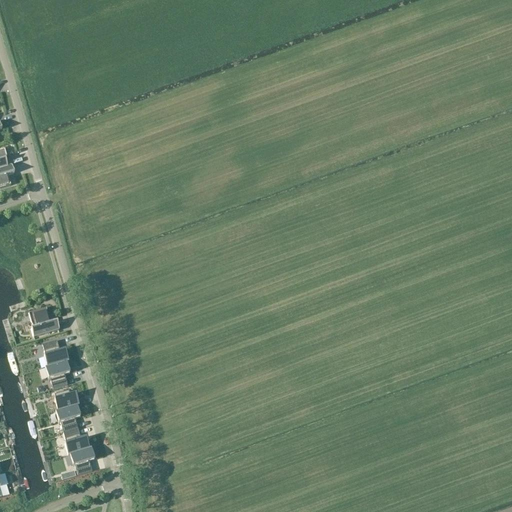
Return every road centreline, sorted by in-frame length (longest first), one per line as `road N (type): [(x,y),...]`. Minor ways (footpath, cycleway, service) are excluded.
road 1 (unclassified): [(123,482),(42,192)]
road 2 (unclassified): [(42,192),(0,45)]
